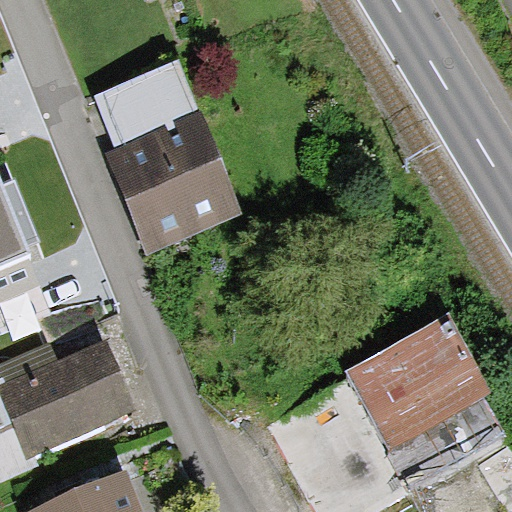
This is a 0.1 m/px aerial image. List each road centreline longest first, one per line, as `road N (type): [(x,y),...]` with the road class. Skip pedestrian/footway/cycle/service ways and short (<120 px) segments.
road 1 (residential): [(232,511),(20,0)]
road 2 (primary): [(511,196),(392,0)]
